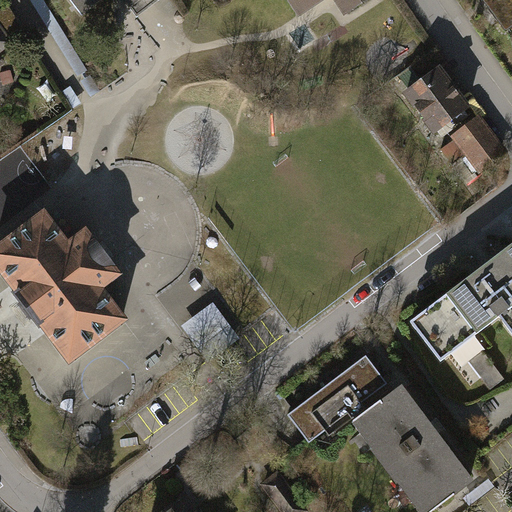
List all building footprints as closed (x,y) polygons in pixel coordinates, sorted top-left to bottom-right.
[(64,0),(81,23),(112,0),(114,0),(132,25),(166,0),(64,0)] [(282,0),(296,21),(328,0),(331,0),(345,21),(376,0),(282,0)] [(511,0),(476,0),(505,40),(511,34),(511,0)] [(439,72),(402,99),(430,137),(467,111),(439,72)] [(92,80),(83,86),(94,102),(103,96),(92,80)] [(70,91),(62,96),(72,113),(81,107),(70,91)] [(479,120),(451,142),(475,173),(504,150),(479,120)] [(43,209),(0,240),(0,279),(66,368),(128,322),(104,290),(120,278),(83,227),(66,240),(49,217),(43,209)] [(511,250),(411,325),(440,363),(497,320),(511,340),(511,250)] [(180,325),(208,362),(241,338),(213,300),(180,325)] [(97,398),(115,416),(190,345),(178,333),(176,335),(170,329),(97,398)] [(311,450),(349,421),(387,393),(362,359),(287,416),(311,450)] [(387,393),(349,421),(417,511),(421,511),(469,477),(400,384),(387,393)] [(306,511),(279,475),(261,488),(278,511),(306,511)] [(195,511),(185,498),(166,511),(195,511)]
